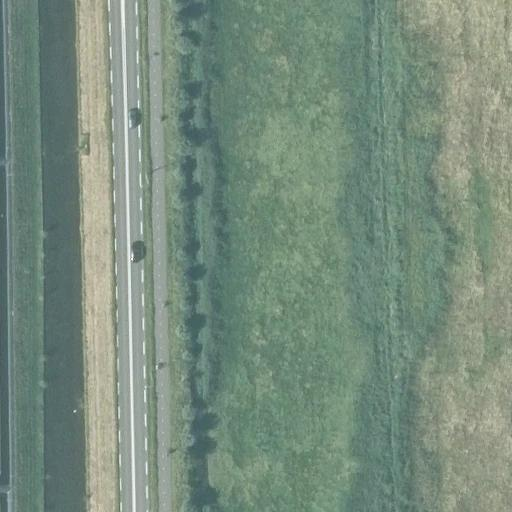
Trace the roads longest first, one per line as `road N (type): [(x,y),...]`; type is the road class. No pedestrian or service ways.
road 1 (secondary): [(134,511),(126,150)]
road 2 (secondary): [(112,0),(126,150)]
road 3 (secondary): [(126,150),(130,0)]
